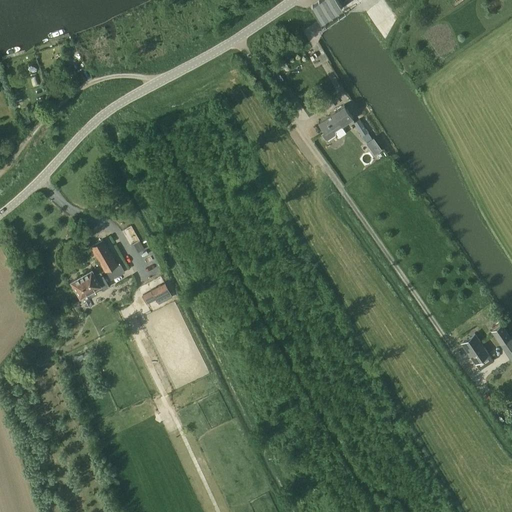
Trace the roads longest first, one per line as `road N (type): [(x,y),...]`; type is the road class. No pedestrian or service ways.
road 1 (unclassified): [(498,415),(235,39)]
road 2 (unclassified): [(0,215),(96,119),(235,39)]
